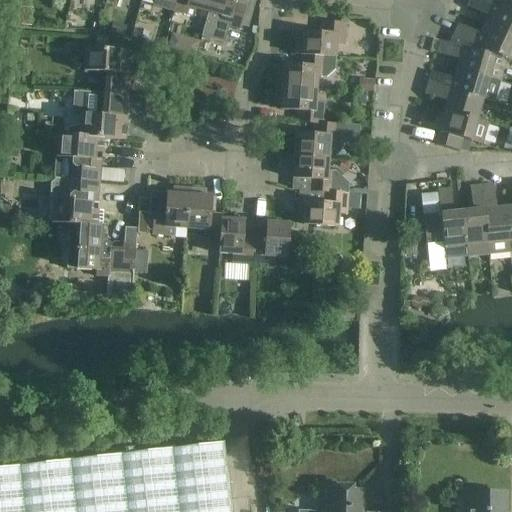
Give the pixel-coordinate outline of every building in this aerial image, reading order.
[(155,0),(153,6),(174,12),(176,0),(155,0)] [(196,10),(208,13),(211,0),(176,0),(174,12),(194,17),(196,10)] [(211,0),(208,13),(202,38),(224,44),(228,27),(239,30),(240,26),(248,28),(255,0),(211,0)] [(511,14),(479,0),(469,0),(466,7),(488,17),(484,26),(511,38),(511,14)] [(511,0),(479,0),(511,14),(511,0)] [(12,7),(10,24),(23,25),(25,8),(12,7)] [(295,55),(301,56),(336,58),(337,45),(344,45),(346,24),(321,23),(320,34),(303,33),(302,37),(296,37),(295,55)] [(458,47),(506,61),(511,63),(511,38),(484,26),(480,35),(458,24),(449,44),(458,47)] [(146,42),(148,33),(137,30),(134,39),(146,42)] [(108,50),(109,40),(109,39),(95,38),(94,49),(107,50),(108,50)] [(449,44),(440,41),(437,54),(460,60),(457,70),(500,82),(506,61),(458,47),(449,44)] [(106,73),(105,95),(128,97),(131,52),(86,49),(84,72),(106,73)] [(277,69),(276,88),(316,90),(317,78),(325,78),(335,71),(336,58),(301,56),(300,67),(284,66),(283,70),(277,69)] [(500,82),(457,70),(455,79),(431,72),(428,84),(483,100),(494,103),(500,82)] [(373,94),(374,81),(363,80),(362,93),(373,94)] [(445,111),(477,120),(483,100),(428,84),(425,95),(448,102),(445,111)] [(297,123),(314,124),(322,125),(322,124),(323,104),(316,103),(316,90),(276,88),(275,106),(281,106),(280,110),(297,112),(297,123)] [(125,141),(128,97),(105,95),(73,93),(72,117),(81,117),(81,126),(68,129),(67,136),(80,137),(103,139),(125,141)] [(477,120),(445,111),(436,144),(459,151),(462,140),(482,145),(488,124),(477,120)] [(339,126),(322,124),(322,125),(314,124),(313,135),(296,134),(294,157),(329,159),(330,146),(337,147),(339,126)] [(100,183),(103,139),(80,137),(67,136),(58,135),(56,158),(78,160),(77,181),(100,183)] [(309,192),(323,193),(348,194),(348,184),(335,172),(328,172),(329,159),(294,157),(288,156),(287,174),(293,175),(293,179),(310,180),(309,192)] [(39,190),(40,173),(7,172),(7,189),(39,190)] [(97,227),(97,226),(100,183),(77,181),(55,180),(50,184),(49,196),(53,201),(52,224),(70,225),(97,227)] [(510,253),(506,208),(496,209),(494,185),(482,187),(489,255),(510,253)] [(489,255),(482,187),(470,188),(472,212),(463,213),(467,257),(489,255)] [(174,229),(187,230),(189,189),(173,188),(173,194),(150,193),(148,215),(154,215),(152,235),(173,237),(174,229)] [(199,238),(220,240),(221,220),(222,215),(210,214),(211,197),(205,197),(206,191),(189,189),(187,230),(199,231),(199,238)] [(467,257),(463,213),(453,214),(451,190),(438,191),(440,215),(423,217),(426,246),(443,244),(443,248),(445,260),(467,257)] [(347,209),(358,210),(359,199),(348,198),(348,194),(323,193),(322,204),(305,203),(303,225),(338,228),(339,215),(346,215),(347,209)] [(221,220),(220,240),(219,254),(232,255),(231,263),(252,264),(254,239),(243,238),(244,221),(221,220)] [(254,239),(252,264),(273,266),(274,258),(287,259),(287,257),(299,258),(301,234),(289,233),(289,224),(266,223),(265,240),(254,239)] [(130,244),(128,224),(117,225),(119,245),(130,244)] [(103,227),(97,226),(97,227),(70,225),(66,269),(93,271),(92,277),(107,278),(105,298),(131,300),(134,267),(135,257),(135,250),(101,248),(103,227)] [(416,258),(417,245),(407,244),(406,257),(416,258)] [(135,257),(134,267),(142,268),(143,257),(135,257)] [(348,319),(355,319),(355,308),(336,308),(336,321),(348,321),(348,319)] [(229,511),(222,443),(0,468),(0,511),(229,511)] [(360,511),(361,491),(329,491),(328,511),(360,511)] [(504,511),(505,494),(471,493),(470,511),(504,511)]
